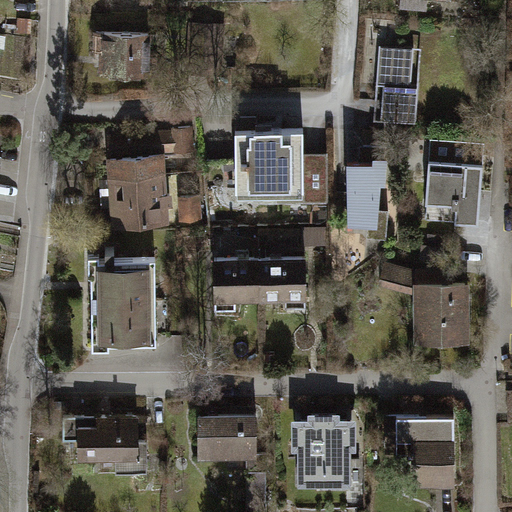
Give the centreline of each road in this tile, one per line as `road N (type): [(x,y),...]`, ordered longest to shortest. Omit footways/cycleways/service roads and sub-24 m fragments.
road 1 (residential): [(20,386),(486,390)]
road 2 (residential): [(48,109),(346,106),(352,0)]
road 3 (residential): [(20,386),(48,109)]
road 4 (residential): [(486,390),(500,342),(497,145)]
road 5 (residential): [(486,390),(481,511)]
